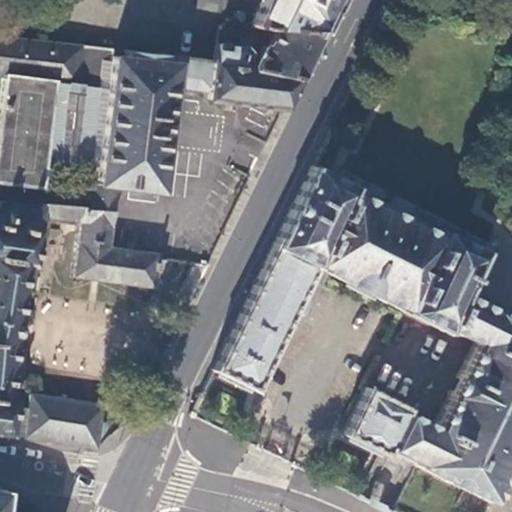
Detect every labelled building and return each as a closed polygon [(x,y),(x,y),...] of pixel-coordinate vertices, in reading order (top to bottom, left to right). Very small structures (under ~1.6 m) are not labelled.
[(261,0),(249,26),(272,28),(319,33),(335,0),(261,0)] [(309,55),(319,33),(272,28),(265,45),(258,48),(249,68),(296,80),(309,55)] [(296,80),(249,68),(245,67),(215,63),(0,37),(0,75),(1,76),(0,87),(0,181),(38,185),(41,164),(89,170),(89,167),(95,168),(90,212),(106,212),(117,196),(129,188),(157,191),(159,190),(172,84),(208,89),(207,98),(283,108),(296,80)] [(215,63),(245,67),(247,54),(244,48),(217,44),(215,63)] [(327,175),(309,166),(209,370),(248,390),(296,294),(297,295),(300,290),(298,290),(310,266),(441,331),(443,327),(473,343),(458,373),(457,373),(451,384),(445,395),(446,396),(431,426),(401,412),(403,408),(363,387),(339,435),(380,456),(383,450),(387,451),(386,453),(407,464),(407,462),(412,464),(411,466),(415,468),(438,480),(437,481),(460,492),(453,507),(463,511),(483,511),(511,454),(511,319),(461,294),(481,251),(441,230),(439,235),(349,190),(350,187),(327,175)] [(150,286),(155,254),(102,246),(106,212),(90,212),(0,204),(0,433),(11,435),(13,424),(7,423),(11,399),(4,398),(23,264),(30,265),(37,215),(76,220),(69,276),(150,286)] [(189,300),(198,282),(185,275),(177,293),(189,300)] [(18,425),(16,436),(95,448),(113,432),(107,425),(97,422),(101,404),(28,393),(23,426),(18,425)]
